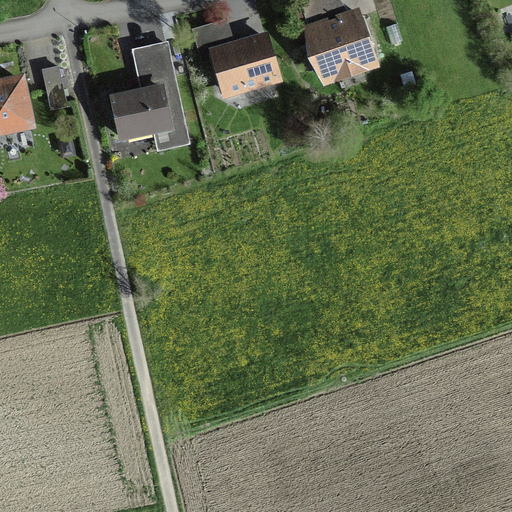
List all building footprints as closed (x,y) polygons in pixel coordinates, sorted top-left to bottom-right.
[(311,30),(307,31),(324,82),(372,66),(355,15),(336,21),(334,14),(335,14),(330,0),(323,0),(302,7),(307,23),(308,23),(311,30)] [(263,39),(213,54),(225,95),(275,80),(263,39)] [(165,113),(178,110),(164,46),(132,52),(139,83),(156,80),(158,89),(111,100),(119,139),(169,129),(165,113)] [(0,85),(0,131),(2,131),(7,134),(10,130),(28,126),(19,82),(0,85)] [(50,111),(64,107),(63,98),(48,102),(50,111)]
